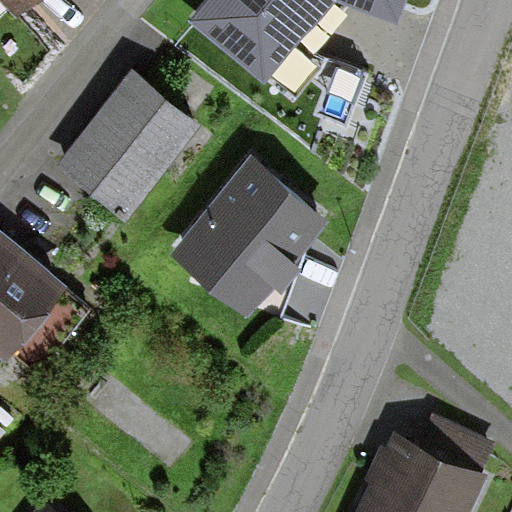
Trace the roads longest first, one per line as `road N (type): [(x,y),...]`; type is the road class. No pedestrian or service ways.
road 1 (residential): [(489,0),(359,364),(288,511)]
road 2 (residential): [(0,161),(130,0)]
